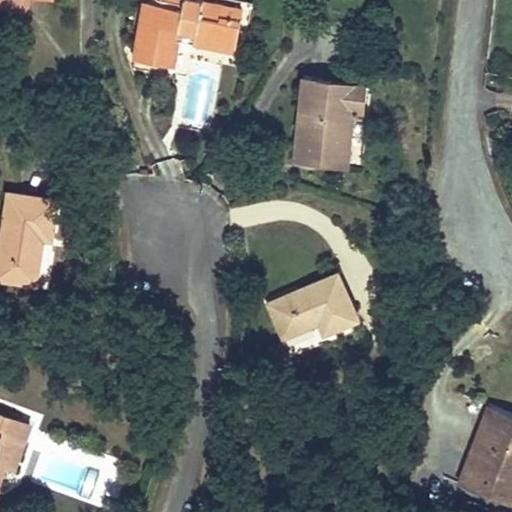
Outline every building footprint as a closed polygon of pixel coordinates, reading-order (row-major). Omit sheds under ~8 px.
[(0,0),(0,9),(22,12),(23,0),(0,0)] [(142,68),(177,75),(184,39),(197,41),(197,45),(221,49),(220,55),(238,58),(242,25),(224,23),(225,16),(184,8),(166,5),(165,13),(151,10),(142,68)] [(310,85),(301,167),(374,174),(381,92),(310,85)] [(0,289),(35,295),(41,256),(38,255),(40,249),(51,251),(57,212),(10,205),(0,267),(0,289)] [(342,279),(275,308),(288,340),(323,323),(329,337),(360,324),(342,279)] [(511,414),(499,409),(468,488),(511,504),(511,414)] [(0,481),(5,466),(15,469),(23,442),(16,440),(21,423),(0,415),(0,481)]
